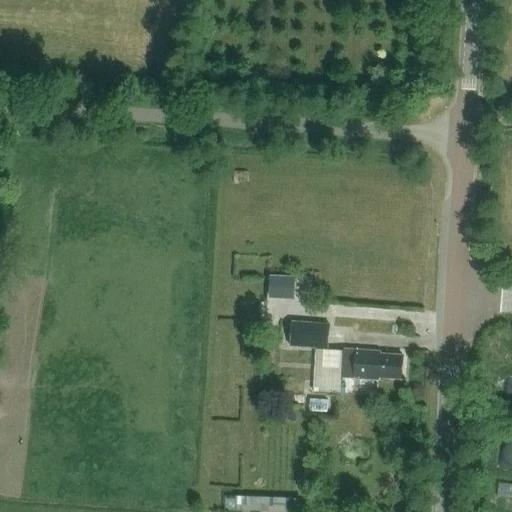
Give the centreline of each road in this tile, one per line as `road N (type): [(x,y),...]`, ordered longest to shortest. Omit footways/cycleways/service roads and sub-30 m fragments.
road 1 (unclassified): [(464,136),(0,105)]
road 2 (secondary): [(441,511),(464,136)]
road 3 (secondary): [(464,136),(474,0)]
